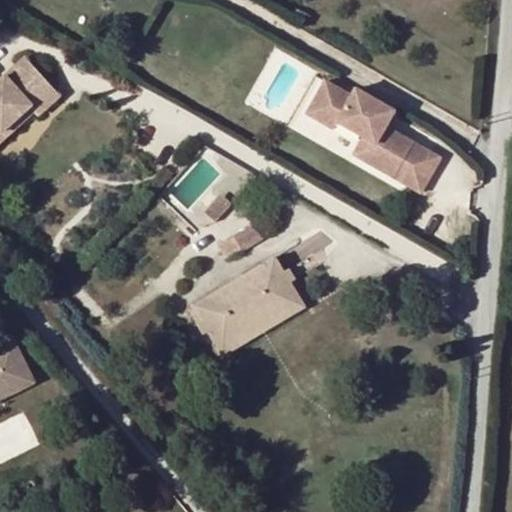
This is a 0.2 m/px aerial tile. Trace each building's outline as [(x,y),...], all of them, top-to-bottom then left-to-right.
[(0,133),(53,87),(23,55),(0,76),(0,133)] [(53,87),(0,133),(0,142),(33,112),(38,118),(62,97),(53,87)] [(329,113),(314,139),(341,155),(366,170),(356,187),(424,225),(444,191),(389,159),(398,144),(359,121),(355,128),(329,113)] [(314,139),(310,146),(337,161),(341,155),(314,139)] [(221,193),(204,212),(215,223),(232,204),(221,193)] [(252,224),(231,237),(232,238),(240,252),(242,254),(263,240),(252,224)] [(218,247),(226,260),(240,252),(232,238),(218,247)] [(191,308),(199,323),(204,320),(220,348),(297,301),(280,275),(285,273),(277,259),(191,308)] [(204,320),(199,323),(221,359),(307,309),(285,273),(280,275),(297,301),(220,348),(204,320)] [(0,385),(7,383),(12,394),(33,383),(13,342),(0,347),(0,385)] [(0,385),(0,399),(12,394),(7,383),(0,385)]
